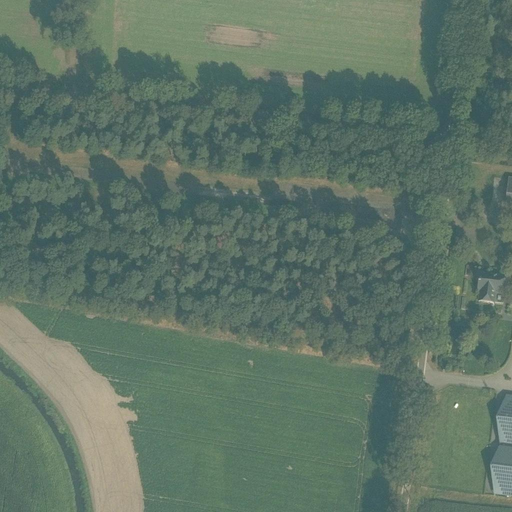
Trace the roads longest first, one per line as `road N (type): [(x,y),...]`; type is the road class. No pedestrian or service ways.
road 1 (unclassified): [(0,88),(451,142)]
road 2 (unclassified): [(404,511),(451,142)]
road 3 (unclassified): [(451,142),(468,0)]
